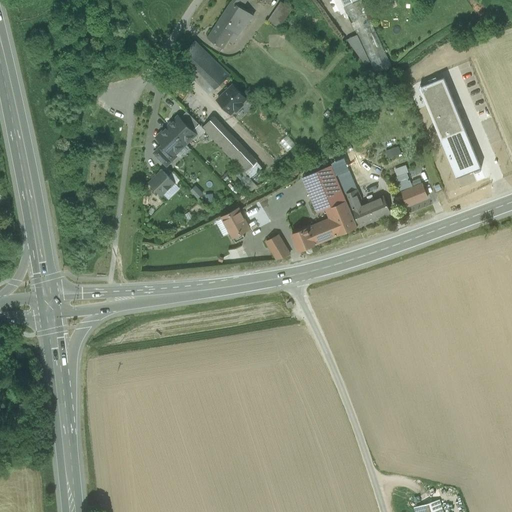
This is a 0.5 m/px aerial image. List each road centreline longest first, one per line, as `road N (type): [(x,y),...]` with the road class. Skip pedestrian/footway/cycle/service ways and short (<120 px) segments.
road 1 (unclassified): [(383,511),(336,376),(288,276)]
road 2 (secondary): [(288,276),(511,202)]
road 3 (primary): [(36,228),(0,50)]
road 4 (residential): [(130,129),(135,97),(198,0)]
road 5 (secondary): [(176,293),(47,296)]
road 6 (primary): [(71,511),(59,385)]
